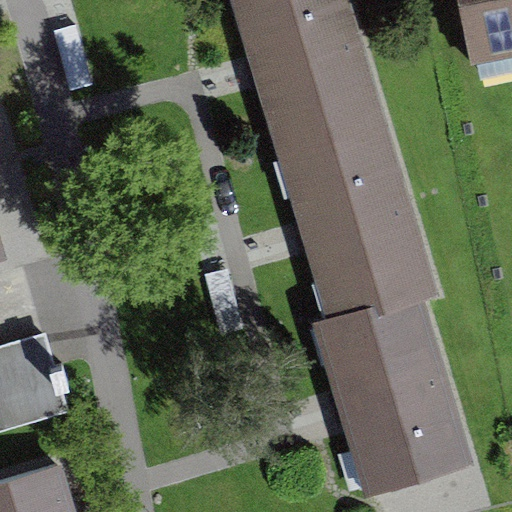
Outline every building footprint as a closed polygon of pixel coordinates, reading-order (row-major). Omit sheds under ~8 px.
[(239,0),(285,151),(379,123),(342,0),(239,0)] [(511,0),(461,0),(471,47),(511,39),(511,0)] [(285,151),(335,317),(415,293),(429,288),(379,123),(285,151)] [(465,458),(415,293),(335,317),(321,321),(371,486),(465,458)] [(0,427),(2,433),(77,407),(49,326),(0,343),(0,427)] [(77,511),(62,456),(0,474),(0,511),(77,511)]
